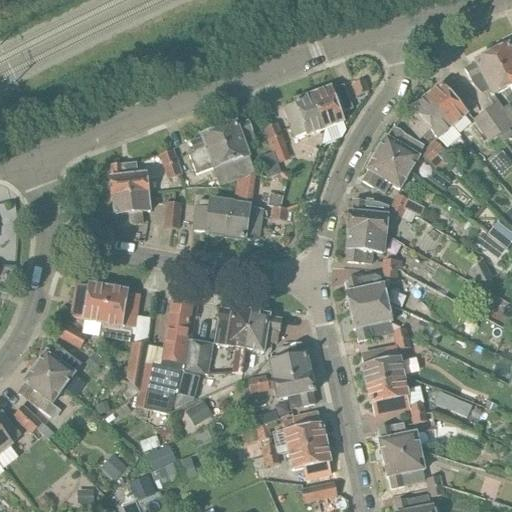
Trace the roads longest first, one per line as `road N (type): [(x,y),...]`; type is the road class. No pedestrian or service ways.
road 1 (residential): [(30,167),(80,134),(318,51),(367,39),(393,42)]
road 2 (residential): [(48,238),(316,283)]
road 3 (residential): [(316,283),(334,194),(396,82),(393,42)]
road 4 (residential): [(365,511),(316,283)]
road 5 (residential): [(48,238),(36,299),(0,362)]
